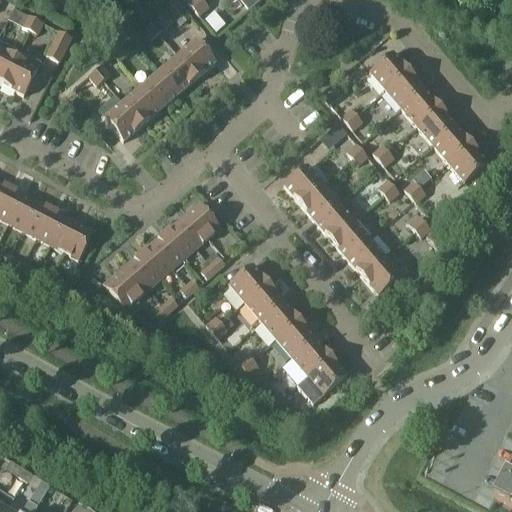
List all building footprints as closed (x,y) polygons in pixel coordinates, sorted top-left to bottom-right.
[(192,13),(202,5),(198,0),(193,0),(186,6),(192,13)] [(243,0),(240,3),(248,13),(264,0),(243,0)] [(181,31),(191,21),(174,2),(164,11),(181,31)] [(202,5),(192,13),(198,20),(208,11),(202,5)] [(29,34),(35,22),(28,19),(22,30),(29,34)] [(35,22),(29,34),(37,38),(43,26),(35,22)] [(149,28),(158,38),(164,32),(156,22),(149,28)] [(152,43),(158,38),(149,28),(143,33),(152,43)] [(59,66),(71,42),(59,36),(47,59),(59,66)] [(177,58),(197,81),(214,66),(194,43),(177,58)] [(119,65),(128,57),(123,50),(113,59),(119,65)] [(0,87),(1,88),(15,61),(0,53),(0,87)] [(384,95),(407,75),(391,57),(368,76),(384,95)] [(179,97),(197,81),(177,58),(159,74),(179,97)] [(15,61),(1,88),(23,100),(37,73),(15,61)] [(95,73),(103,83),(109,78),(101,68),(95,73)] [(351,89),(361,79),(351,70),(342,79),(351,89)] [(98,87),(103,83),(95,73),(90,77),(98,87)] [(160,112),(179,97),(159,74),(140,89),(160,112)] [(399,113),(422,93),(407,75),(384,95),(399,113)] [(141,129),(160,112),(140,89),(121,105),(141,129)] [(415,131),(438,111),(422,93),(399,113),(415,131)] [(141,129),(121,105),(117,101),(113,104),(109,100),(103,105),(107,109),(101,115),(105,120),(102,122),(122,145),(141,129)] [(431,150),(454,130),(438,111),(415,131),(431,150)] [(345,128),(356,119),(350,113),(340,122),(345,128)] [(356,119),(345,128),(351,135),(361,126),(356,119)] [(446,168),(469,148),(454,130),(431,150),(446,168)] [(316,165),(327,151),(314,141),(303,156),(316,165)] [(350,163),(361,154),(355,148),(345,157),(350,163)] [(469,148),(446,168),(463,187),(486,167),(469,148)] [(377,164),(387,155),(382,149),(372,158),(377,164)] [(361,154),(350,163),(356,170),(367,161),(361,154)] [(387,155),(377,164),(383,171),(393,162),(387,155)] [(298,208),(321,188),(305,170),(282,189),(298,208)] [(383,199),(393,191),(388,184),(377,193),(383,199)] [(408,200),(419,191),(413,185),(403,194),(408,200)] [(0,209),(9,192),(0,186),(0,209)] [(313,226),(337,206),(321,188),(298,208),(313,226)] [(393,191),(383,199),(389,206),(399,197),(393,191)] [(419,191),(408,200),(414,207),(424,198),(419,191)] [(0,224),(9,229),(24,199),(9,192),(0,209),(0,224)] [(22,236),(37,206),(24,199),(9,229),(22,236)] [(36,243),(52,214),(37,206),(22,236),(36,243)] [(330,245),(353,225),(337,206),(313,226),(330,245)] [(185,217),(207,243),(219,232),(197,207),(185,217)] [(50,250),(65,221),(52,214),(36,243),(50,250)] [(197,251),(207,243),(185,217),(175,226),(197,251)] [(414,235),(424,226),(419,220),(409,229),(414,235)] [(63,257),(79,228),(65,221),(50,250),(63,257)] [(345,263),(368,243),(353,225),(330,245),(345,263)] [(184,263),(197,251),(175,226),(162,237),(184,263)] [(424,226),(414,235),(420,242),(430,233),(424,226)] [(79,228),(63,257),(77,264),(93,235),(79,228)] [(171,273),(184,263),(162,237),(150,248),(171,273)] [(360,281),(383,261),(368,243),(345,263),(360,281)] [(160,283),(171,273),(150,248),(138,258),(160,283)] [(0,264),(5,268),(10,259),(1,254),(0,256),(0,264)] [(148,293),(160,283),(138,258),(127,268),(148,293)] [(10,259),(5,268),(14,272),(19,264),(10,259)] [(211,268),(217,275),(225,268),(218,261),(211,268)] [(383,261),(360,281),(377,300),(400,280),(383,261)] [(136,304),(148,293),(127,268),(114,278),(136,304)] [(209,283),(217,275),(211,268),(202,275),(209,283)] [(33,282),(37,274),(28,269),(24,278),(33,282)] [(244,309),(267,289),(251,269),(227,289),(244,309)] [(37,274),(33,282),(42,287),(46,278),(37,274)] [(123,314),(136,304),(114,278),(101,289),(123,314)] [(422,303),(440,287),(433,280),(415,296),(422,303)] [(186,289),(192,296),(198,292),(192,284),(186,289)] [(187,301),(192,296),(186,289),(181,294),(187,301)] [(260,327),(283,307),(267,289),(244,309),(260,327)] [(162,310),(168,317),(176,310),(170,303),(162,310)] [(275,344),(298,325),(283,307),(260,327),(275,344)] [(160,323),(168,317),(162,310),(154,316),(160,323)] [(212,336),(222,328),(217,322),(207,331),(212,336)] [(290,362),(313,342),(298,325),(275,344),(290,362)] [(222,328),(212,336),(216,341),(226,333),(222,328)] [(306,381),(329,361),(313,342),(290,362),(306,381)] [(242,372),(252,364),(247,358),(237,367),(242,372)] [(329,361),(306,381),(322,400),(345,380),(329,361)] [(252,364),(242,372),(247,378),(257,369),(252,364)] [(274,409),(284,400),(279,395),(269,403),(274,409)] [(284,400),(274,409),(279,414),(288,406),(284,400)] [(16,478),(20,471),(10,465),(6,472),(16,478)] [(511,467),(495,501),(511,509),(511,467)] [(20,471),(16,478),(27,485),(31,478),(20,471)] [(34,511),(49,489),(41,484),(23,511),(34,511)] [(7,511),(12,504),(4,498),(0,503),(0,511),(7,511)]
